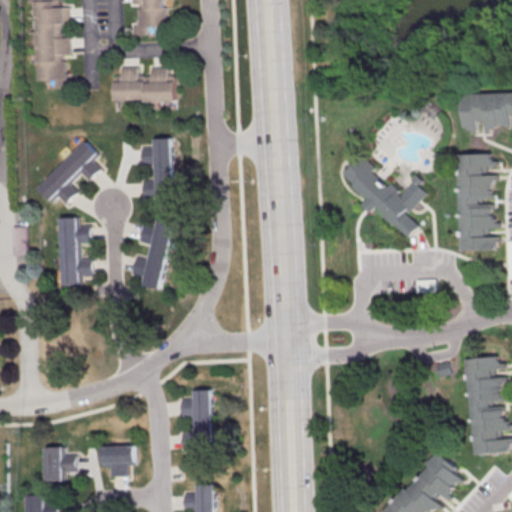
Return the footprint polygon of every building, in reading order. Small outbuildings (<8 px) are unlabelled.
[(35,0),(36,80),(55,79),(55,87),(66,87),(66,54),(69,54),(69,37),(59,37),(59,25),(69,25),(68,7),(58,7),(58,0),(35,0)] [(169,25),(167,0),(166,0),(165,0),(133,0),(135,35),(150,34),(150,27),(169,25)] [(170,67),(151,67),(151,76),(141,76),(141,67),(116,67),(116,102),(178,101),(177,76),(170,76),(170,67)] [(174,138),(154,138),(154,147),(141,148),(141,165),(155,164),(155,181),(142,181),(143,195),(157,194),(157,205),(175,205),(174,138)] [(37,188),(51,202),(58,195),(66,203),(79,191),(72,183),(82,173),(89,180),(101,169),(93,160),(100,153),(86,140),(37,188)] [(463,251),(503,250),(502,235),(493,235),(493,228),(497,228),(496,173),(495,173),(495,153),(460,154),(463,251)] [(344,174),(368,199),(363,204),(372,214),(379,207),(409,238),(422,226),(410,213),(430,194),(422,185),(426,182),(420,176),(401,194),(364,155),(344,174)] [(59,217),(61,286),(80,285),(80,275),(92,275),(91,258),(80,259),(80,241),(91,240),(91,225),(80,226),(80,217),(59,217)] [(175,222),(158,218),(156,227),(142,224),(139,241),(151,244),(148,260),(136,257),(133,273),(145,276),(143,285),(162,289),(175,222)] [(25,254),(25,226),(12,226),(12,254),(25,254)] [(420,281),(420,291),(437,291),(437,281),(420,281)] [(476,455),(511,452),(511,451),(511,434),(510,434),(506,377),(498,377),(497,370),(507,369),(506,356),(469,359),(476,455)] [(215,457),(214,389),(193,389),(193,399),(183,400),(183,417),(195,417),(195,432),(182,433),(182,449),(195,449),(196,457),(215,457)] [(102,466),(112,466),(112,476),(127,476),(127,464),(136,464),(136,445),(102,445),(102,466)] [(76,471),(76,455),(66,455),(66,447),(46,447),(46,481),(66,481),(66,471),(76,471)] [(438,511),(445,504),(470,478),(442,451),(383,511),(438,511)] [(217,511),(217,484),(197,484),(197,494),(186,494),(186,511),(199,510),(199,511),(217,511)] [(29,511),(62,511),(62,503),(48,503),(48,495),(29,495),(29,511)]
